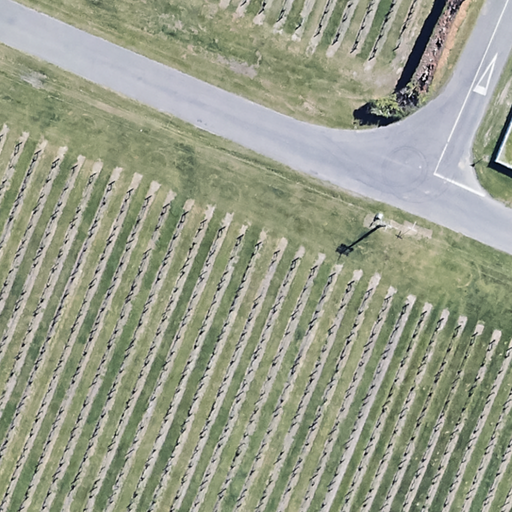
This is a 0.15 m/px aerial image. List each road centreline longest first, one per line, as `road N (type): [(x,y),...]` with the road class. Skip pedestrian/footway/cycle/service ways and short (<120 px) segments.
road 1 (unclassified): [(422,199),(0,21)]
road 2 (residential): [(505,0),(422,199)]
